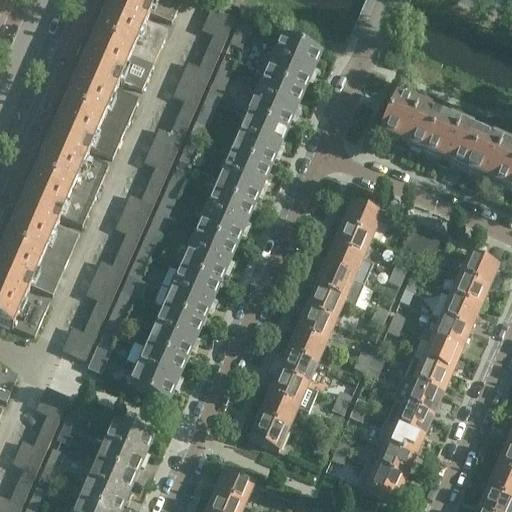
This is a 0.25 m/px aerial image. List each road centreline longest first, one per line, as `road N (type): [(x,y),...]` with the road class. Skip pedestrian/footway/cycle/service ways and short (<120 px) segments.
road 1 (residential): [(325,156),(172,511)]
road 2 (residential): [(325,156),(511,236)]
road 3 (residential): [(511,331),(434,511)]
road 4 (residential): [(386,0),(325,156)]
